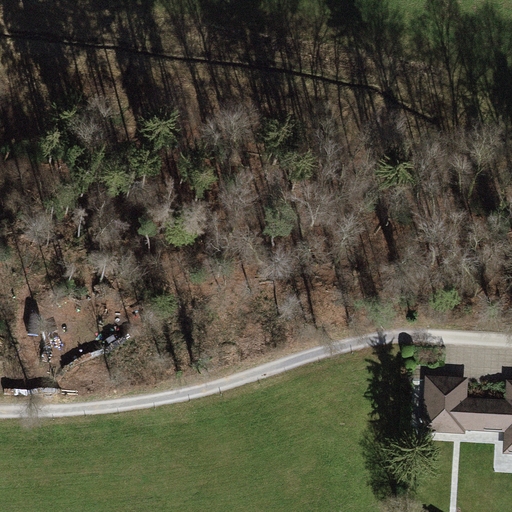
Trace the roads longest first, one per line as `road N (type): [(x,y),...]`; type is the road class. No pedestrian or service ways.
road 1 (track): [(0,411),(174,396),(390,337),(511,340)]
road 2 (track): [(0,139),(258,152),(511,189)]
